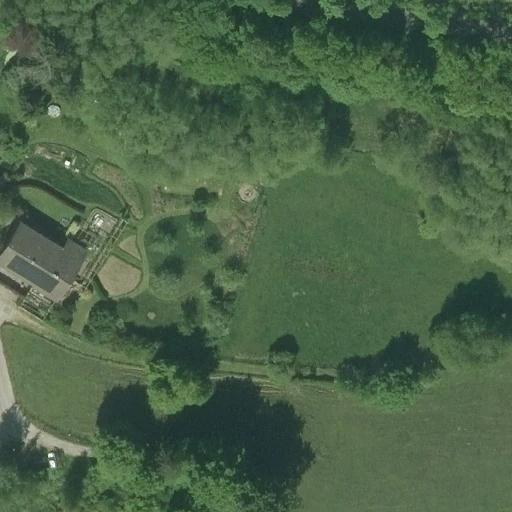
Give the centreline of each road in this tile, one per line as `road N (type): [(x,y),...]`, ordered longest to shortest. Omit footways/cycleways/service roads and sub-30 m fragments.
road 1 (residential): [(0,371),(22,439),(158,465)]
road 2 (unclassified): [(336,0),(511,24)]
